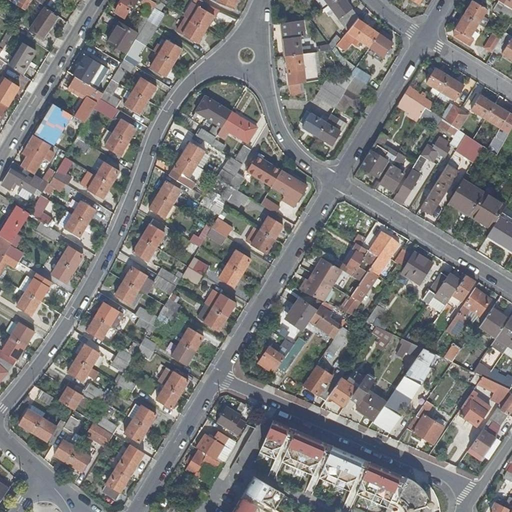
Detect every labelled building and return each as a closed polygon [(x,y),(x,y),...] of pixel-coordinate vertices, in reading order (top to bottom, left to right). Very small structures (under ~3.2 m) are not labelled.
[(20,0),(17,5),(25,11),(31,0),(20,0)] [(124,17),(135,0),(122,0),(115,12),(124,17)] [(138,0),(148,5),(133,30),(140,33),(147,20),(155,8),(158,4),(151,0),(138,0)] [(214,16),(218,9),(210,6),(200,0),(193,0),(192,3),(192,2),(183,16),(190,21),(205,30),(213,15),(214,16)] [(233,9),(235,0),(210,0),(217,3),(233,9)] [(336,0),(329,6),(348,31),(359,17),(345,0),(336,0)] [(473,0),(464,15),(478,24),(483,27),(488,18),(483,15),(486,9),(473,0)] [(492,9),(511,21),(511,20),(511,18),(511,8),(509,7),(498,0),(492,9)] [(42,39),(58,16),(45,7),(29,30),(42,39)] [(166,15),(155,8),(147,20),(158,27),(159,27),(166,15)] [(470,37),(478,24),(464,15),(454,30),(455,30),(453,32),(454,36),(470,46),(473,39),(470,37)] [(336,45),(344,51),(345,52),(351,43),(355,46),(359,40),(369,47),(379,34),(358,19),(347,33),(347,32),(341,39),(336,45)] [(154,32),(158,27),(147,20),(140,33),(135,40),(140,43),(146,46),(149,41),(147,39),(152,31),(154,32)] [(196,44),(205,30),(190,21),(182,35),(196,44)] [(304,36),(302,21),(281,24),(285,56),(301,54),(299,36),(304,36)] [(109,43),(127,54),(135,40),(140,33),(133,30),(122,23),(109,43)] [(494,48),(511,59),(511,39),(511,36),(504,32),(501,38),(494,48)] [(484,47),(492,52),(494,48),(501,38),(493,33),(484,47)] [(393,43),(379,34),(369,47),(384,57),(386,53),(389,55),(391,55),(393,52),(392,49),(390,47),(393,43)] [(336,36),(328,46),(332,50),(336,45),(341,39),(336,36)] [(133,53),(140,43),(135,40),(127,54),(124,58),(136,65),(141,58),(133,53)] [(163,47),(158,54),(173,63),(182,49),(167,40),(163,47)] [(21,74),(27,64),(35,50),(23,43),(9,66),(21,74)] [(158,54),(163,47),(158,44),(153,51),(158,54)] [(340,57),(344,51),(336,45),(332,50),(340,57)] [(87,81),(86,83),(103,94),(112,79),(121,63),(101,51),(92,67),(95,69),(87,81)] [(165,77),(173,63),(158,54),(150,68),(165,77)] [(285,56),(288,85),(298,83),(302,83),(300,72),(303,71),(301,54),(285,56)] [(131,73),(135,66),(124,59),(121,63),(112,79),(118,83),(124,72),(121,66),(131,73)] [(27,64),(21,74),(23,75),(30,65),(27,64)] [(95,69),(92,67),(89,66),(82,78),(87,81),(95,69)] [(371,76),(356,67),(350,75),(353,77),(366,85),(371,76)] [(426,82),(441,91),(449,77),(435,68),(426,82)] [(339,82),(347,86),(353,77),(350,75),(343,76),(339,82)] [(0,101),(5,105),(15,87),(8,83),(10,80),(2,76),(0,79),(0,101)] [(75,77),(70,86),(78,92),(77,94),(83,98),(84,96),(87,97),(75,118),(85,124),(88,118),(100,99),(103,94),(86,83),(75,77)] [(361,95),(367,85),(366,85),(353,77),(347,86),(361,95)] [(441,91),(449,96),(455,100),(464,86),(449,77),(441,91)] [(141,78),(133,92),(148,101),(156,87),(141,78)] [(111,95),(119,83),(118,83),(112,79),(103,94),(100,99),(116,108),(120,101),(111,95)] [(316,95),(334,107),(337,103),(345,90),(326,79),(316,95)] [(288,85),(290,95),(300,93),(298,83),(288,85)] [(409,86),(405,93),(410,96),(413,98),(426,107),(429,110),(433,103),(417,92),(417,91),(409,86)] [(358,98),(345,90),(337,103),(344,107),(348,101),(353,104),(358,98)] [(446,101),(449,96),(441,91),(437,96),(446,101)] [(139,115),(148,101),(133,92),(124,106),(139,115)] [(413,108),(422,113),(422,112),(426,107),(413,98),(410,96),(405,93),(397,106),(410,114),(413,108)] [(471,109),(486,118),(494,104),(480,95),(471,109)] [(196,111),(196,112),(205,117),(218,125),(222,127),(231,112),(205,96),(196,111)] [(111,116),(116,108),(100,99),(88,118),(91,121),(99,108),(111,116)] [(450,103),(441,118),(442,119),(444,120),(454,105),(450,103)] [(53,145),(71,115),(53,104),(35,134),(53,145)] [(486,118),(500,127),(508,132),(511,125),(511,115),(494,104),(486,118)] [(454,105),(444,120),(450,124),(460,109),(454,105)] [(422,112),(439,123),(442,119),(441,118),(429,110),(426,107),(422,112)] [(413,108),(410,114),(408,117),(416,122),(422,113),(413,108)] [(467,114),(460,109),(450,124),(457,129),(467,114)] [(304,125),(311,113),(306,110),(299,122),(304,125)] [(201,122),(205,117),(196,112),(193,117),(201,122)] [(222,127),(247,142),(247,143),(257,127),(231,112),(222,127)] [(311,113),(304,125),(302,127),(317,136),(325,122),(320,119),(311,113)] [(338,119),(330,115),(328,118),(325,122),(317,136),(331,145),(340,131),(333,127),(338,119)] [(90,132),(95,123),(91,121),(88,118),(85,124),(76,137),(90,146),(96,135),(90,132)] [(121,119),(113,133),(127,142),(136,128),(121,119)] [(450,144),(457,148),(466,134),(457,129),(450,124),(444,120),(442,119),(439,123),(456,135),(450,144)] [(202,130),(198,137),(211,145),(214,141),(222,127),(218,125),(217,128),(214,126),(209,134),(202,130)] [(494,136),(503,142),(508,132),(500,127),(494,136)] [(105,146),(113,133),(108,131),(100,143),(105,146)] [(113,133),(105,146),(104,148),(119,156),(127,142),(113,133)] [(388,138),(380,133),(354,166),(382,179),(391,164),(384,159),(388,152),(381,148),(383,146),(388,138)] [(455,152),(472,163),(482,146),(473,139),(466,134),(457,148),(455,152)] [(45,155),(47,152),(50,146),(34,137),(23,154),(29,157),(23,168),(33,175),(45,155)] [(86,153),(90,146),(76,137),(72,145),(86,153)] [(433,147),(427,143),(393,199),(402,204),(405,199),(420,175),(419,174),(428,160),(432,162),(436,156),(438,154),(441,156),(445,158),(450,150),(445,147),(447,144),(438,138),(433,147)] [(223,146),(214,141),(211,145),(221,151),(223,146)] [(189,142),(180,157),(194,165),(203,151),(189,142)] [(244,145),(235,160),(243,164),(250,151),(251,150),(245,146),(244,145)] [(384,159),(391,164),(397,154),(383,146),(381,148),(388,152),(384,159)] [(255,155),(247,167),(245,170),(272,186),(281,170),(263,159),(264,157),(258,153),(257,156),(255,155)] [(379,183),(387,188),(390,182),(396,186),(404,174),(394,168),(397,163),(400,165),(405,157),(398,153),(397,154),(391,164),(382,179),(380,183),(379,183)] [(186,179),(194,165),(180,157),(172,170),(186,179)] [(231,157),(223,170),(235,177),(237,174),(242,164),(243,164),(235,160),(231,157)] [(104,162),(95,176),(110,185),(118,171),(104,162)] [(67,170),(59,165),(57,170),(55,173),(53,176),(65,184),(66,184),(70,177),(65,174),(67,170)] [(436,201),(439,203),(458,172),(447,166),(421,208),(428,213),(436,201)] [(12,168),(2,184),(10,189),(15,181),(22,186),(27,177),(12,168)] [(49,169),(42,180),(43,181),(48,184),(53,176),(55,173),(49,169)] [(223,170),(217,179),(229,186),(235,177),(223,170)] [(307,186),(281,170),(272,186),(285,194),(282,199),(295,206),(298,201),(307,186)] [(244,178),(237,174),(235,177),(229,186),(235,189),(236,190),(244,178)] [(61,191),(65,184),(53,176),(48,184),(43,192),(41,196),(47,200),(54,187),(61,191)] [(101,199),(110,185),(95,176),(87,190),(101,199)] [(449,202),(470,215),(483,193),(462,180),(449,202)] [(38,189),(43,192),(48,184),(43,181),(38,189)] [(165,181),(157,195),(171,204),(180,190),(165,181)] [(390,182),(387,188),(393,191),(396,186),(390,182)] [(244,204),(248,197),(236,190),(235,189),(227,202),(237,208),(240,202),(244,204)] [(208,191),(204,197),(223,209),(227,202),(208,191)] [(470,215),(479,220),(480,220),(481,218),(493,225),(501,213),(505,206),(483,193),(470,215)] [(163,218),(171,204),(157,195),(148,209),(163,218)] [(40,213),(48,200),(47,200),(41,196),(30,214),(29,215),(41,222),(48,227),(53,220),(40,213)] [(200,204),(219,215),(223,209),(204,197),(200,204)] [(280,207),(264,198),(261,205),(276,214),(280,207)] [(80,201),(72,215),(87,224),(95,210),(80,201)] [(436,201),(428,213),(432,215),(439,203),(436,201)] [(17,206),(0,233),(0,236),(1,237),(12,244),(17,235),(29,215),(30,214),(17,206)] [(487,235),(511,250),(511,224),(507,221),(509,217),(501,213),(493,225),(491,230),(487,235)] [(78,238),(87,224),(72,215),(63,229),(78,238)] [(268,216),(259,231),(274,240),(283,225),(268,216)] [(477,222),(491,230),(493,225),(481,218),(480,220),(479,220),(477,222)] [(167,228),(152,219),(140,238),(155,248),(164,234),(169,237),(172,231),(167,228)] [(232,228),(217,219),(211,229),(226,237),(232,228)] [(54,241),(59,233),(48,227),(41,222),(36,230),(54,241)] [(266,253),(274,240),(259,231),(255,228),(247,241),(251,244),(266,253)] [(222,245),(226,237),(211,229),(207,236),(222,245)] [(383,232),(370,251),(379,256),(391,238),(383,232)] [(357,234),(353,241),(361,246),(362,246),(366,239),(357,234)] [(193,235),(189,242),(199,248),(204,241),(193,235)] [(0,262),(5,254),(10,247),(12,244),(1,237),(0,239),(0,262)] [(147,262),(155,248),(140,238),(132,253),(147,262)] [(399,243),(391,238),(379,256),(361,282),(352,296),(360,301),(399,243)] [(356,272),(369,251),(362,246),(361,246),(347,266),(356,272)] [(24,255),(10,247),(5,254),(20,263),(24,255)] [(68,247),(59,261),(74,270),(82,256),(68,247)] [(235,250),(227,264),(242,273),(250,259),(235,250)] [(369,251),(356,272),(353,276),(361,282),(379,256),(370,251),(369,251)] [(405,251),(396,264),(401,267),(410,254),(405,251)] [(423,278),(428,270),(432,263),(414,252),(401,273),(420,284),(423,278)] [(0,275),(2,272),(7,264),(16,269),(20,263),(5,254),(0,262),(0,275)] [(333,287),(342,270),(323,258),(312,275),(302,292),(303,292),(324,302),(333,287)] [(209,268),(193,259),(188,267),(203,277),(209,268)] [(66,284),(74,270),(59,261),(51,275),(66,284)] [(233,287),(242,273),(227,264),(219,278),(233,287)] [(132,267),(123,281),(138,290),(146,295),(152,284),(167,293),(173,284),(158,275),(153,282),(145,278),(146,276),(132,267)] [(198,286),(203,277),(188,267),(182,276),(198,286)] [(161,269),(158,275),(173,284),(176,286),(180,280),(161,269)] [(423,300),(429,304),(439,289),(447,277),(441,273),(423,300)] [(439,289),(451,297),(462,282),(450,274),(447,277),(439,289)] [(475,282),(466,275),(462,282),(451,297),(434,323),(439,325),(457,298),(461,301),(475,282)] [(33,279),(25,293),(40,302),(48,288),(33,279)] [(129,304),(138,290),(123,281),(115,295),(129,304)] [(173,284),(167,293),(171,295),(176,286),(173,284)] [(492,299),(475,288),(447,330),(454,334),(458,327),(465,318),(463,316),(469,307),(481,315),(492,299)] [(214,290),(206,304),(227,317),(236,303),(214,290)] [(31,316),(40,302),(25,293),(16,307),(31,316)] [(175,304),(168,299),(164,306),(177,314),(181,307),(175,304)] [(313,317),(317,311),(300,299),(295,306),(298,307),(289,321),(304,331),(311,321),(313,317)] [(321,306),(323,303),(318,300),(313,307),(318,310),(321,306)] [(321,306),(331,313),(335,307),(324,302),(323,303),(321,306)] [(103,303),(95,317),(110,326),(118,312),(103,303)] [(219,331),(227,317),(206,304),(198,318),(205,322),(204,323),(219,331)] [(172,322),(177,314),(164,306),(159,314),(172,322)] [(298,307),(295,306),(286,319),(289,321),(298,307)] [(311,321),(335,338),(343,327),(328,317),(331,313),(321,306),(318,310),(317,311),(313,317),(311,321)] [(382,310),(377,306),(366,322),(377,327),(390,333),(392,329),(374,321),(382,310)] [(140,307),(135,315),(140,318),(152,325),(157,318),(140,307)] [(480,327),(496,338),(509,319),(493,308),(480,327)] [(492,345),(503,353),(504,352),(508,346),(509,346),(511,340),(511,315),(511,316),(509,319),(496,338),(492,345)] [(101,340),(110,326),(95,317),(86,331),(101,340)] [(135,325),(148,333),(152,325),(140,318),(135,325)] [(19,324),(11,338),(25,346),(34,333),(19,324)] [(372,333),(382,340),(388,344),(395,335),(390,333),(377,327),(372,333)] [(189,328),(180,342),(195,351),(204,337),(189,328)] [(159,346),(145,337),(141,345),(154,353),(159,346)] [(0,349),(0,357),(13,365),(13,366),(25,346),(11,338),(3,351),(0,349)] [(407,352),(418,357),(424,349),(418,346),(405,340),(403,339),(401,342),(403,344),(398,355),(404,358),(407,352)] [(304,344),(298,340),(295,345),(292,349),(285,358),(275,373),(281,377),(304,344)] [(376,347),(383,352),(388,344),(382,340),(376,347)] [(187,365),(195,351),(180,342),(172,356),(187,365)] [(340,347),(333,342),(323,355),(331,360),(340,347)] [(84,345),(76,359),(91,368),(99,354),(84,345)] [(149,360),(154,353),(141,345),(136,352),(149,360)] [(272,345),(270,348),(282,356),(284,353),(272,345)] [(455,345),(446,359),(453,362),(462,349),(455,345)] [(285,358),(292,349),(289,346),(284,353),(282,356),(270,348),(269,348),(259,363),(274,373),(285,358)] [(384,406),(401,417),(430,368),(428,366),(436,354),(432,352),(424,349),(418,357),(399,385),(387,403),(384,406)] [(121,351),(117,357),(129,364),(133,358),(121,351)] [(0,357),(0,382),(7,374),(6,373),(13,365),(0,357)] [(113,364),(124,372),(129,364),(117,357),(113,364)] [(83,382),(91,368),(76,359),(68,373),(83,382)] [(451,378),(460,366),(454,363),(446,374),(451,378)] [(304,385),(326,400),(329,396),(341,379),(342,378),(334,373),(333,375),(317,365),(304,385)] [(174,372),(165,387),(180,395),(189,381),(174,372)] [(329,396),(345,406),(351,398),(365,378),(357,373),(352,381),(349,378),(346,382),(341,379),(329,396)] [(357,408),(375,421),(384,406),(387,403),(369,391),(376,381),(367,374),(365,378),(351,398),(359,404),(357,408)] [(125,379),(121,376),(120,378),(117,384),(132,393),(136,385),(125,379)] [(90,383),(85,391),(98,398),(105,403),(110,396),(90,383)] [(128,400),(132,393),(117,384),(113,391),(128,400)] [(495,392),(506,397),(511,390),(509,389),(499,384),(495,392)] [(68,387),(59,401),(74,410),(77,405),(84,408),(89,400),(82,396),(68,387)] [(171,409),(180,395),(165,387),(157,400),(171,409)] [(509,416),(511,411),(511,390),(506,397),(498,408),(509,416)] [(39,399),(51,406),(55,399),(44,391),(39,399)] [(85,391),(82,396),(89,400),(94,403),(98,398),(85,391)] [(98,398),(94,403),(93,405),(106,413),(108,409),(110,406),(105,403),(98,398)] [(463,411),(461,410),(458,414),(468,421),(470,418),(479,424),(487,412),(470,401),(463,411)] [(431,407),(426,403),(408,429),(434,445),(445,428),(436,422),(433,427),(422,420),(431,407)] [(141,406),(133,420),(148,429),(156,415),(141,406)] [(242,415),(227,406),(217,422),(239,435),(247,422),(241,418),(242,415)] [(392,434),(401,417),(384,406),(375,421),(373,422),(392,434)] [(33,408),(31,411),(43,419),(45,415),(33,408)] [(500,428),(509,416),(498,408),(489,420),(500,428)] [(20,425),(34,434),(43,419),(31,411),(29,410),(20,425)] [(72,433),(83,415),(75,411),(67,424),(64,428),(72,433)] [(111,416),(106,413),(100,422),(98,425),(103,428),(114,434),(118,427),(108,421),(111,416)] [(34,434),(54,445),(64,428),(67,424),(61,421),(57,427),(43,419),(34,434)] [(139,443),(148,429),(133,420),(125,434),(139,443)] [(290,427),(273,420),(259,453),(276,460),(282,444),(288,446),(281,462),(313,476),(320,460),(326,463),(318,479),(350,492),(357,476),(363,479),(356,495),(387,509),(391,501),(395,491),(401,494),(397,503),(401,506),(404,510),(404,511),(432,511),(432,510),(430,501),(424,491),(417,484),(407,479),(405,485),(399,482),(402,476),(370,463),(368,468),(362,466),(364,460),(333,446),(330,452),(324,450),(327,444),(295,430),(293,436),(287,433),(290,427)] [(87,435),(106,447),(114,434),(103,428),(98,425),(94,423),(87,435)] [(295,430),(290,427),(287,433),(293,436),(295,430)] [(497,439),(483,429),(470,448),(483,457),(497,439)] [(229,437),(219,431),(214,439),(209,435),(200,449),(216,459),(229,437)] [(209,435),(206,434),(198,448),(200,449),(209,435)] [(55,455),(69,464),(78,449),(64,441),(55,455)] [(281,462),(288,446),(282,444),(276,460),(281,462)] [(333,446),(327,444),(324,450),(330,452),(333,446)] [(130,479),(145,454),(131,445),(116,470),(130,479)] [(92,458),(78,449),(69,464),(83,473),(92,458)] [(200,449),(186,472),(206,485),(218,461),(200,449)] [(326,463),(320,460),(313,476),(318,479),(326,463)] [(370,463),(364,460),(362,466),(368,468),(370,463)] [(117,500),(130,479),(116,470),(103,491),(117,500)] [(267,511),(255,505),(259,500),(274,509),(283,493),(253,476),(244,491),(249,494),(246,500),(241,497),(231,511),(267,511)] [(356,495),(363,479),(357,476),(350,492),(356,495)] [(407,479),(402,476),(399,482),(405,485),(407,479)] [(0,478),(0,482),(9,489),(11,486),(0,478)] [(0,482),(0,503),(9,489),(0,482)] [(249,494),(244,491),(241,497),(246,500),(249,494)] [(401,494),(395,491),(391,501),(397,503),(401,494)] [(490,511),(511,511),(511,498),(510,497),(505,508),(502,506),(503,503),(497,500),(490,511)] [(190,511),(196,504),(186,498),(181,507),(177,504),(172,511),(190,511)] [(272,511),(274,509),(259,500),(255,505),(267,511),(272,511)]
